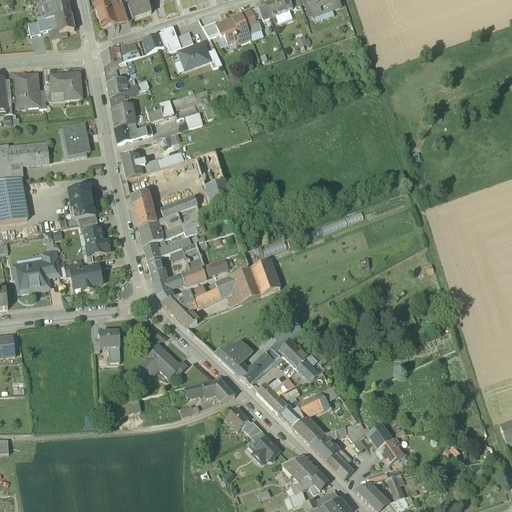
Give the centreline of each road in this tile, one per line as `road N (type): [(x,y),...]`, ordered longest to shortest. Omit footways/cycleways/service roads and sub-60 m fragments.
road 1 (tertiary): [(361,511),(147,306)]
road 2 (tertiary): [(147,306),(91,53)]
road 3 (residential): [(255,0),(91,53)]
road 4 (residential): [(0,322),(147,306)]
